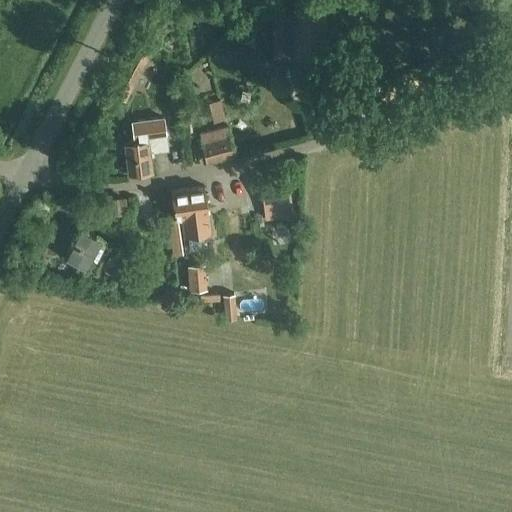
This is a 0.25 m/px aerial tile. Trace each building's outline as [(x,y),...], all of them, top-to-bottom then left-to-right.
[(140,36),(136,49),(150,53),(154,41),(140,36)] [(122,75),(135,82),(147,61),(134,54),(122,75)] [(206,101),(210,120),(223,118),(219,99),(206,101)] [(345,109),(312,120),(317,137),(350,126),(345,109)] [(124,138),(127,171),(152,169),(150,147),(166,145),(163,116),(132,119),(134,137),(124,138)] [(197,131),(203,159),(231,153),(225,125),(197,131)] [(291,198),(287,173),(258,177),(262,202),(291,198)] [(170,189),(172,216),(197,214),(196,208),(206,208),(204,186),(170,189)] [(110,199),(111,214),(128,213),(126,197),(110,199)] [(66,254),(94,269),(108,244),(80,229),(66,254)] [(185,265),(187,291),(204,289),(201,263),(185,265)] [(220,294),(222,318),(234,317),(232,293),(220,294)]
